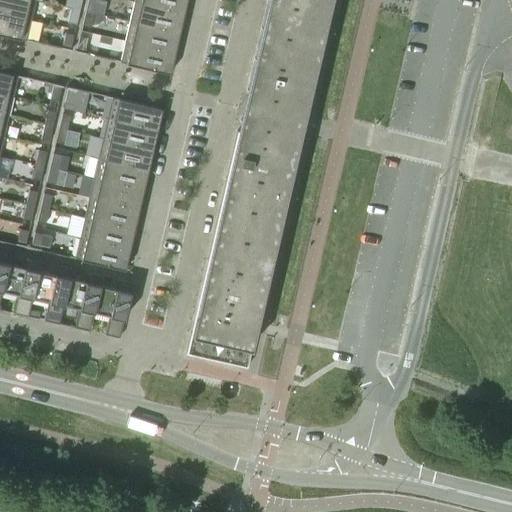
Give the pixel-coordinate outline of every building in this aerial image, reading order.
[(27,0),(0,0),(0,14),(32,22),(36,2),(27,0)] [(74,0),(72,10),(80,12),(83,0),(74,0)] [(94,0),(89,0),(86,13),(95,15),(98,1),(94,0)] [(135,0),(135,4),(181,14),(184,0),(135,0)] [(269,0),(187,356),(248,370),(331,0),(269,0)] [(135,4),(130,23),(177,34),(181,14),(135,4)] [(80,12),(72,10),(68,24),(77,26),(80,12)] [(95,15),(86,13),(83,28),(91,30),(95,15)] [(32,22),(0,14),(0,36),(27,43),(32,22)] [(130,23),(126,43),(172,54),(177,34),(130,23)] [(62,51),(72,53),(72,52),(71,51),(75,37),(66,35),(62,51)] [(76,51),(85,52),(88,38),(79,36),(76,51)] [(172,54),(126,43),(121,64),(167,75),(172,54)] [(0,73),(0,95),(14,98),(19,78),(0,73)] [(51,102),(59,104),(63,89),(64,88),(54,86),(51,102)] [(65,105),(74,107),(77,91),(68,89),(68,90),(69,90),(65,105)] [(86,91),(84,104),(99,107),(102,94),(86,91)] [(0,95),(0,116),(9,118),(14,98),(0,95)] [(113,99),(108,120),(154,131),(159,110),(113,99)] [(48,112),(45,127),(53,128),(57,114),(48,112)] [(0,116),(0,136),(5,138),(9,118),(0,116)] [(63,116),(59,130),(68,132),(71,118),(63,116)] [(108,120),(104,140),(150,151),(154,131),(108,120)] [(53,128),(45,127),(42,141),(50,143),(53,128)] [(68,132),(59,130),(56,144),(65,146),(68,132)] [(104,140),(99,160),(145,171),(150,151),(104,140)] [(39,152),(36,166),(44,168),(48,154),(39,152)] [(52,153),(48,169),(66,173),(66,172),(58,170),(61,155),(52,153)] [(99,160),(94,180),(141,191),(145,171),(99,160)] [(44,168),(36,166),(32,181),(41,183),(44,168)] [(66,173),(48,169),(46,182),(63,186),(66,173)] [(94,180),(90,200),(136,210),(141,191),(94,180)] [(30,192),(27,206),(35,208),(38,194),(30,192)] [(44,195),(41,209),(50,211),(53,197),(44,195)] [(90,200),(85,220),(131,230),(136,210),(90,200)] [(35,208),(27,206),(23,220),(32,222),(35,208)] [(50,211),(41,209),(38,224),(46,226),(50,211)] [(85,220),(81,240),(127,250),(131,230),(85,220)] [(17,247),(27,249),(27,248),(26,248),(29,233),(21,231),(17,247)] [(31,248),(40,250),(41,246),(49,248),(52,236),(35,232),(31,248)] [(127,250),(81,240),(76,260),(122,271),(127,250)] [(0,298),(10,257),(0,254),(0,298)] [(14,315),(27,318),(40,264),(26,261),(24,269),(9,265),(11,257),(10,257),(0,298),(0,305),(3,293),(18,296),(14,315)] [(45,323),(58,326),(71,271),(57,268),(55,276),(39,272),(41,264),(40,264),(27,318),(28,319),(33,300),(49,304),(45,323)] [(75,330),(89,333),(101,278),(88,275),(86,283),(70,280),(72,271),(71,271),(58,326),(60,326),(64,307),(80,311),(75,330)] [(101,278),(89,333),(90,333),(95,314),(110,318),(106,337),(120,340),(133,285),(118,282),(116,290),(101,287),(103,278),(101,278)]
